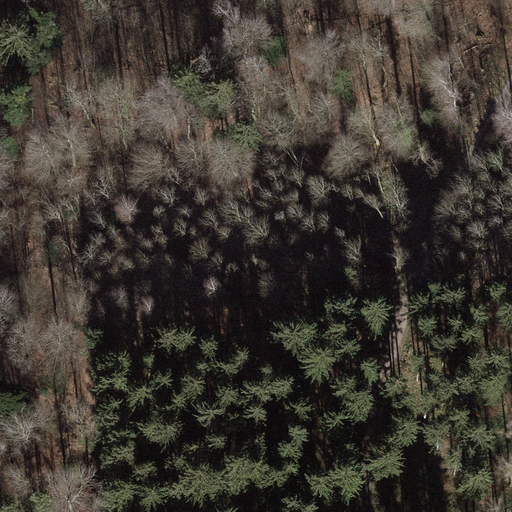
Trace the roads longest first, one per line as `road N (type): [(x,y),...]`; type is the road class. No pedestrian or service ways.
road 1 (track): [(94,511),(89,382),(32,233),(113,0)]
road 2 (track): [(375,511),(408,324),(511,127)]
